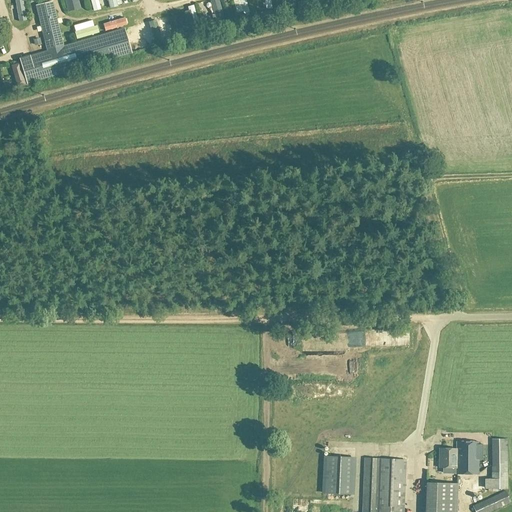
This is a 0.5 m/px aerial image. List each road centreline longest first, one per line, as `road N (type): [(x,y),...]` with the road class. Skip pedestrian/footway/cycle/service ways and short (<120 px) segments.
road 1 (unclassified): [(0,317),(511,316)]
road 2 (track): [(511,174),(443,176),(427,185),(456,289),(455,317)]
road 3 (track): [(266,318),(266,511)]
